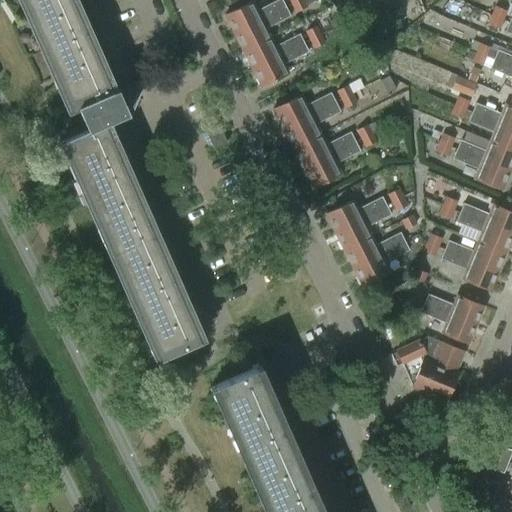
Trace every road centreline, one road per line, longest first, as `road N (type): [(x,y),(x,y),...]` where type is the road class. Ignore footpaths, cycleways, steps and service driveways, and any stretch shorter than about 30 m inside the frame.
road 1 (residential): [(412,447),(181,0)]
road 2 (tertiary): [(154,511),(0,207)]
road 3 (tertiary): [(0,341),(81,511)]
